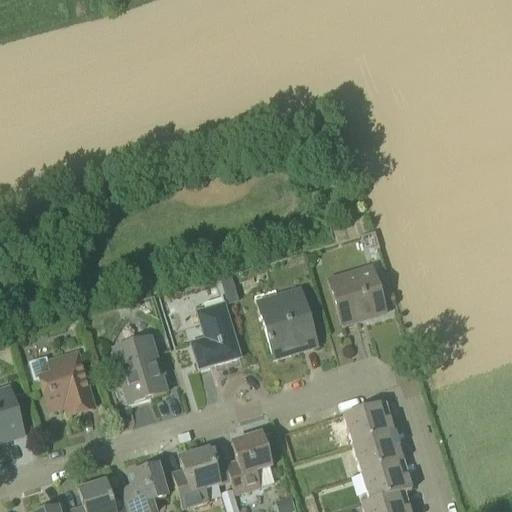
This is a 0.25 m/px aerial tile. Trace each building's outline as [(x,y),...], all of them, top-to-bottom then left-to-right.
[(369,271),(327,284),(342,330),(383,317),(369,271)] [(314,345),(298,291),(254,304),(259,319),(273,363),(290,357),(289,353),(314,345)] [(204,306),(206,313),(196,315),(204,342),(189,346),(197,373),(239,361),(221,301),(204,306)] [(166,395),(150,342),(111,353),(127,407),(166,395)] [(33,385),(38,384),(47,414),(64,409),(67,419),(92,412),(76,358),(48,367),(46,360),(28,365),(33,385)] [(0,440),(6,439),(7,443),(22,439),(8,392),(0,394),(0,440)] [(351,449),(386,438),(392,436),(388,421),(382,423),(378,409),(383,407),(383,406),(341,419),(351,449)] [(236,467),(226,470),(225,471),(229,484),(233,498),(257,491),(253,475),(269,471),(259,438),(230,447),(236,467)] [(360,477),(395,466),(401,465),(396,450),(391,452),(386,438),(351,449),(360,477)] [(202,492),(229,484),(225,471),(226,470),(225,467),(212,471),(207,454),(189,459),(191,464),(180,467),(184,481),(172,484),(180,511),(184,511),(206,506),(202,492)] [(395,466),(360,477),(368,505),(359,508),(359,509),(397,497),(410,493),(405,478),(400,480),(395,466)] [(119,494),(121,502),(124,511),(151,511),(149,505),(164,500),(155,469),(126,478),(130,492),(120,495),(120,493),(119,494)] [(124,511),(121,502),(110,505),(104,485),(77,493),(82,510),(77,511),(124,511)] [(360,511),(407,511),(407,510),(401,511),(397,497),(359,509),(360,511)]
